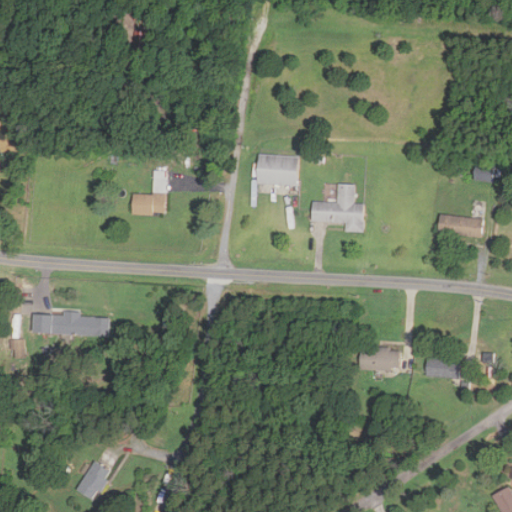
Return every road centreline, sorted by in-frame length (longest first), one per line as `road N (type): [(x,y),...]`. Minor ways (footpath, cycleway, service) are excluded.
road 1 (residential): [(0,257),(511,294)]
road 2 (residential): [(266,16),(240,124),(194,426),(168,511)]
road 3 (residential): [(351,511),(511,406)]
